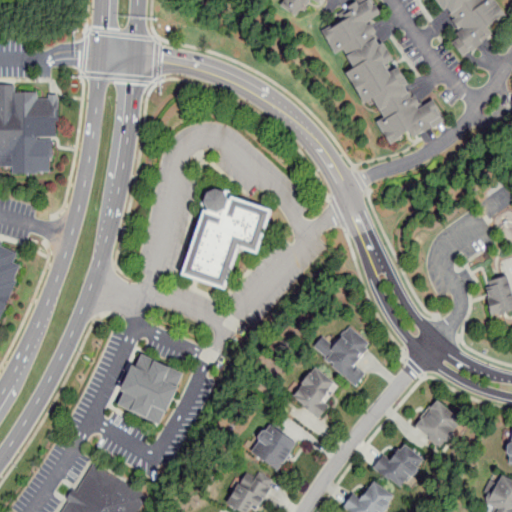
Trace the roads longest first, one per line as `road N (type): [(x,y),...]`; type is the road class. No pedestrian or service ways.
road 1 (primary): [(0,468),(72,344),(95,287),(129,136),(139,0)]
road 2 (primary): [(105,0),(84,196),(62,272),(0,405)]
road 3 (residential): [(370,246),(317,144),(267,99),(189,66),(102,58)]
road 4 (residential): [(370,246),(390,315),(425,356),(465,383),(511,397)]
road 5 (residential): [(305,511),(438,341)]
road 6 (residential): [(511,379),(475,367),(438,341),(370,246)]
